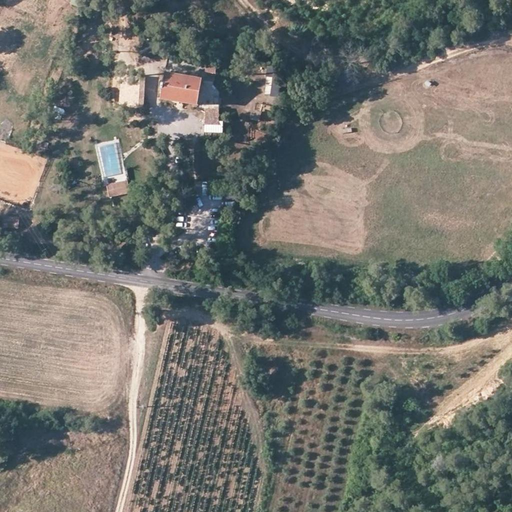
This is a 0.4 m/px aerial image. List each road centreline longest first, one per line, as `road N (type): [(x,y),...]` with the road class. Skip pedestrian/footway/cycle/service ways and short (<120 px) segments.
road 1 (tertiary): [(0,258),(382,319),(437,321),(511,280)]
road 2 (track): [(511,327),(462,345),(394,349),(233,340),(209,319),(172,313),(152,321),(138,343)]
road 3 (track): [(117,511),(135,451),(139,279)]
road 4 (track): [(240,0),(280,40),(305,38),(319,47),(346,87)]
road 5 (track): [(58,0),(13,113)]
